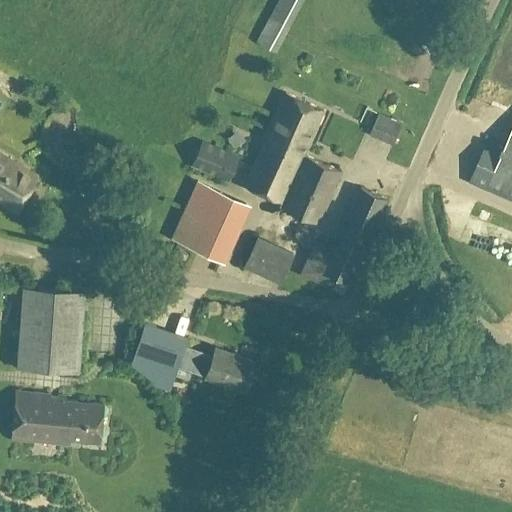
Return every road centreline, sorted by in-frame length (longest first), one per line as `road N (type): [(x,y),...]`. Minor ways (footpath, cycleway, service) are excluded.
road 1 (unclassified): [(268,511),(405,192)]
road 2 (unclassified): [(405,192),(492,0)]
road 3 (unclassified): [(511,346),(455,298),(405,192)]
